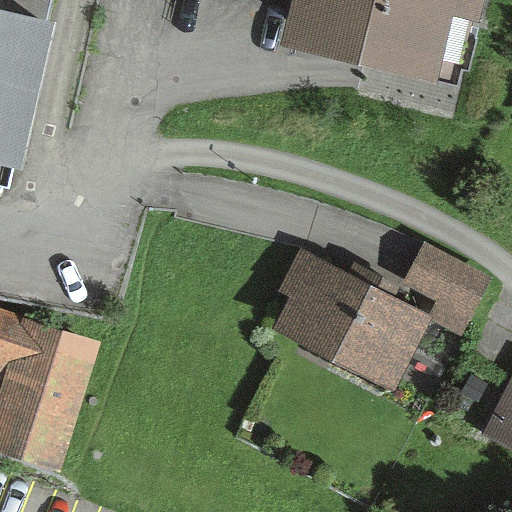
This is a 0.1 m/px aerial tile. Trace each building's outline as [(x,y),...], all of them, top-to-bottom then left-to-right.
[(0,0),(0,188),(23,193),(57,45),(48,41),(55,0),(0,0)] [(485,0),(289,0),(280,35),(439,75),(454,12),(482,19),(485,0)] [(494,274),(425,237),(401,278),(434,297),(429,309),(433,312),(431,316),(463,333),(494,274)] [(429,309),(301,244),(279,286),(289,291),(274,320),(396,384),(431,316),(433,312),(429,309)] [(103,337),(0,307),(0,364),(6,366),(0,387),(0,441),(60,461),(103,337)] [(511,382),(489,428),(511,439),(511,382)]
